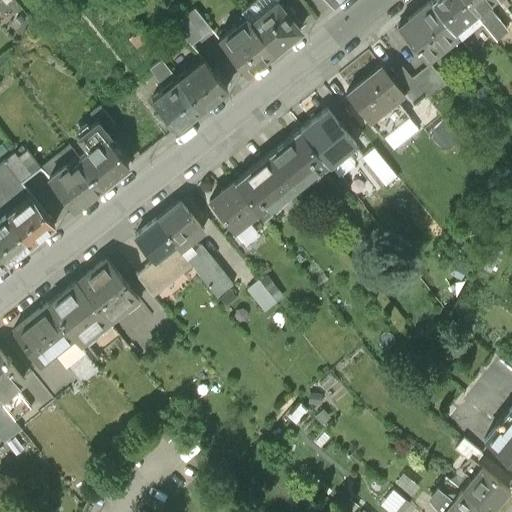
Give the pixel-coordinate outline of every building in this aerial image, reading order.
[(276,0),(248,0),(239,8),(244,15),(272,50),(299,28),(293,21),(297,18),(284,1),(280,4),(276,0)] [(424,61),(457,34),(429,0),(427,0),(395,26),(424,61)] [(466,0),(429,0),(457,34),(458,36),(481,18),(466,0)] [(466,0),(481,18),(495,36),(505,27),(484,1),(486,0),(466,0)] [(190,43),(211,27),(194,6),(173,22),(190,43)] [(245,71),(272,50),(244,15),(218,36),(245,71)] [(156,33),(147,22),(129,37),(137,47),(156,33)] [(203,56),(176,77),(199,107),(227,86),(203,56)] [(165,86),(176,77),(160,57),(149,66),(165,86)] [(367,120),(402,92),(388,75),(377,61),(342,89),(367,120)] [(411,103),(424,92),(411,77),(401,64),(388,75),(402,92),(411,103)] [(427,64),(411,77),(424,92),(426,95),(442,82),(427,64)] [(169,131),(199,107),(176,77),(165,86),(150,97),(159,108),(154,112),(169,131)] [(489,92),(482,82),(472,89),(478,99),(489,92)] [(89,112),(95,120),(96,119),(105,129),(113,122),(99,105),(89,112)] [(326,106),(299,127),(328,163),(337,175),(352,163),(353,158),(346,149),(355,142),(326,106)] [(89,150),(79,158),(101,186),(128,164),(106,138),(109,135),(105,129),(96,119),(95,120),(77,135),(89,150)] [(299,127),(265,154),(295,192),(328,163),(299,127)] [(395,173),(372,145),(361,154),(385,182),(395,173)] [(0,216),(3,213),(29,193),(21,182),(41,167),(27,150),(17,158),(14,153),(0,163),(0,216)] [(265,154),(233,179),(257,210),(264,217),(295,192),(265,154)] [(72,208),(101,186),(79,158),(69,166),(66,162),(47,176),(72,208)] [(247,218),(257,210),(233,179),(219,190),(221,192),(211,199),(210,198),(208,199),(242,241),(256,230),(247,218)] [(29,193),(3,213),(28,243),(54,223),(29,193)] [(178,198),(155,216),(178,246),(186,240),(202,227),(178,198)] [(0,259),(3,263),(28,243),(3,213),(0,216),(0,259)] [(152,294),(191,262),(178,246),(155,216),(133,233),(153,258),(135,273),(152,294)] [(218,295),(233,283),(201,245),(194,243),(191,245),(186,240),(178,246),(191,262),(218,295)] [(104,256),(75,279),(110,323),(139,300),(104,256)] [(266,275),(259,280),(277,302),(284,297),(266,275)] [(75,279),(46,302),(84,350),(114,327),(110,323),(75,279)] [(265,312),(277,302),(259,280),(247,289),(265,312)] [(229,289),(219,297),(225,304),(235,297),(229,289)] [(64,366),(84,350),(46,302),(11,330),(38,364),(53,352),(64,366)] [(472,314),(466,308),(460,314),(467,320),(472,314)] [(99,369),(84,350),(64,366),(79,385),(99,369)] [(0,351),(0,400),(14,389),(24,381),(0,351)] [(336,380),(329,373),(318,383),(325,390),(336,380)] [(14,389),(0,400),(0,404),(15,423),(31,410),(14,389)] [(320,393),(307,392),(306,401),(319,403),(320,393)] [(511,401),(483,437),(511,460),(511,401)] [(307,410),(298,402),(286,416),(295,424),(307,410)] [(15,423),(0,404),(0,439),(5,446),(22,432),(15,423)] [(329,416),(322,407),(313,414),(320,423),(329,416)] [(482,451),(463,435),(453,447),(464,456),(470,455),(475,459),(482,451)] [(498,499),(506,489),(508,490),(509,488),(480,464),(460,488),(489,511),(499,501),(498,499)] [(416,485),(400,471),(392,481),(409,494),(416,485)] [(399,511),(410,500),(392,486),(377,504),(386,511),(399,511)] [(440,511),(452,497),(438,486),(428,498),(439,511),(440,511)] [(489,511),(460,488),(452,497),(440,511),(489,511)]
